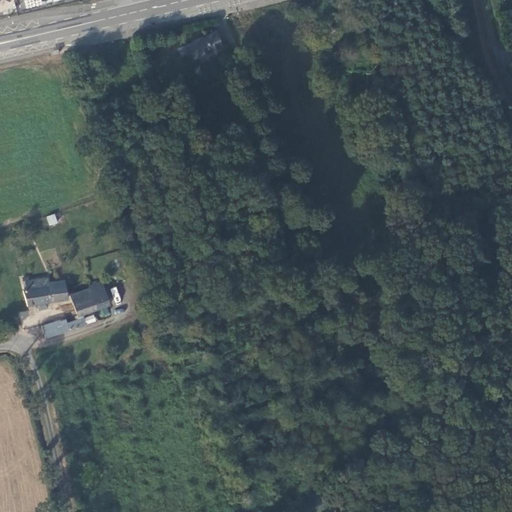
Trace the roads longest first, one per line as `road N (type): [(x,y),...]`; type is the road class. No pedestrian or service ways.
road 1 (unclassified): [(0,346),(26,349),(63,511)]
road 2 (secondary): [(0,42),(187,0)]
